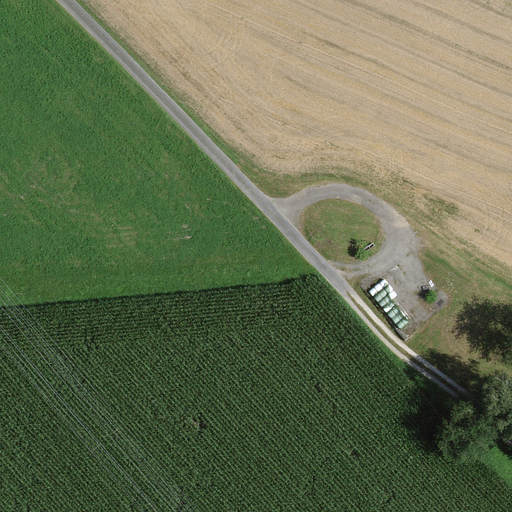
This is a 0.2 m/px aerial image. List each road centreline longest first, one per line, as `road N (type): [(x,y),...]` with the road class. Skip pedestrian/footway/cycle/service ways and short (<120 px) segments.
road 1 (track): [(332,278),(66,0)]
road 2 (track): [(511,439),(408,359),(332,278)]
road 3 (track): [(332,278),(381,270),(396,250),(384,210),(335,194),(274,216)]
